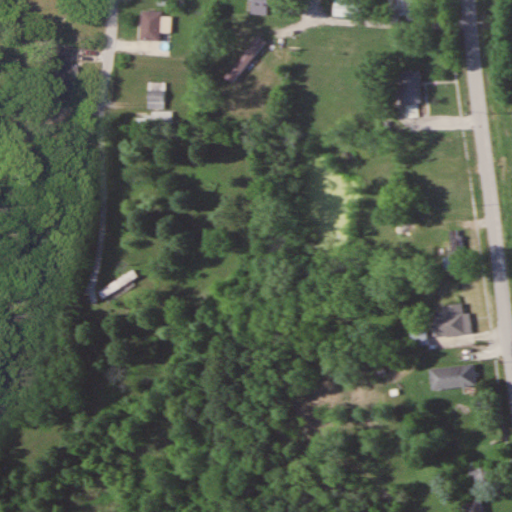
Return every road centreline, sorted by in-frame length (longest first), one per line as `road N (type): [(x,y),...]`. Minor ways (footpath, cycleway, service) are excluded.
road 1 (residential): [(511,359),(469,0)]
road 2 (residential): [(311,9),(333,22),(422,27),(471,20)]
road 3 (residential): [(78,114),(103,103),(112,0)]
